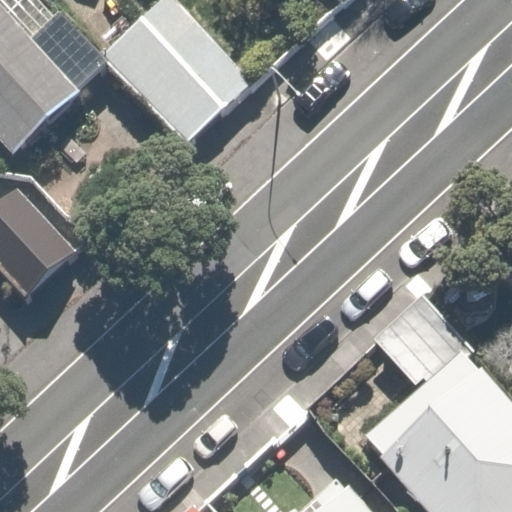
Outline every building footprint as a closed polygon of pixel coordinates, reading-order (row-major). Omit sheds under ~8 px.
[(173,0),(169,0),(98,64),(101,68),(108,76),(174,150),(248,84),(173,0)] [(59,21),(32,44),(0,8),(0,149),(6,156),(71,98),(76,104),(108,76),(101,68),(98,64),(59,21)] [(82,250),(16,180),(0,194),(0,277),(7,271),(31,297),(82,250)] [(511,511),(511,405),(418,297),(366,342),(413,395),(360,441),(422,511),(511,511)] [(370,511),(337,475),(296,511),(370,511)]
